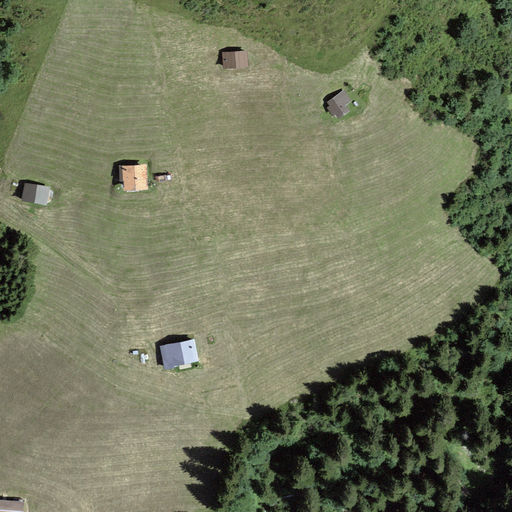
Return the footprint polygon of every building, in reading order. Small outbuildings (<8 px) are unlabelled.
[(247,50),(222,52),(223,68),(248,67),(247,50)] [(343,90),(325,103),(328,106),(326,108),(332,117),(335,114),(338,119),(349,111),(345,106),(351,101),(343,90)] [(147,165),(122,166),(123,191),(149,189),(147,165)] [(49,187),(24,183),(21,201),(46,205),(49,187)] [(194,339),(159,346),(164,370),(173,368),(173,366),(198,361),(194,339)] [(0,511),(22,511),(23,502),(0,500),(0,511)]
